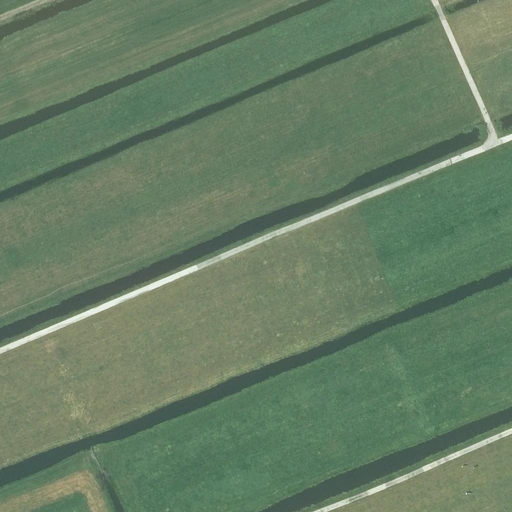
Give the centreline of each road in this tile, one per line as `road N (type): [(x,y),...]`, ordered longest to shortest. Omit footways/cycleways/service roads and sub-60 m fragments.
road 1 (track): [(511,138),(0,352)]
road 2 (track): [(323,511),(511,433)]
road 3 (track): [(434,0),(495,144)]
